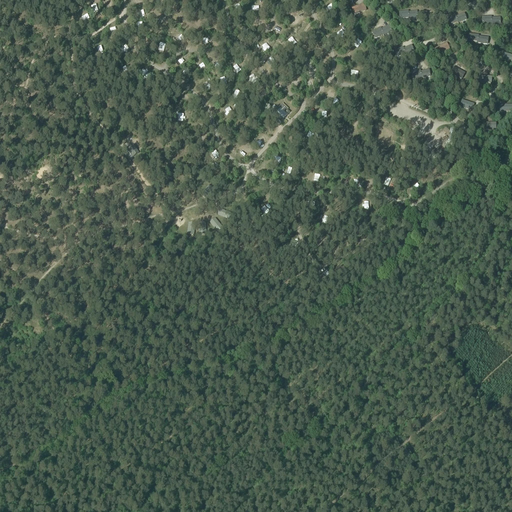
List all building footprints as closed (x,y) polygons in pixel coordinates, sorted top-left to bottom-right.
[(352,8),(354,15),(365,11),(363,5),(352,8)] [(455,17),(457,22),(458,23),(466,20),(464,14),(455,17)] [(457,22),(455,17),(455,16),(447,19),(449,25),(457,22)] [(381,30),(383,35),(383,36),(391,32),(388,26),(381,30)] [(383,35),(381,30),(380,29),(372,33),(375,38),(383,35)] [(435,49),(438,55),(449,50),(446,44),(435,49)] [(403,49),(405,54),(405,55),(413,52),(411,46),(403,49)] [(405,54),(403,49),(402,48),(394,51),(397,57),(405,54)] [(501,60),(511,63),(511,56),(503,53),(501,60)] [(450,74),(461,79),(464,74),(453,68),(450,74)] [(420,72),(421,77),(421,79),(430,77),(428,70),(420,72)] [(421,77),(420,72),(420,71),(411,73),(412,79),(421,77)] [(335,87),(332,90),(338,95),(341,92),(335,87)] [(459,107),(471,111),(473,105),(462,101),(459,107)] [(271,115),(279,122),(282,119),(283,120),(287,116),(286,115),(289,113),(280,105),(278,107),(277,107),(273,111),(274,112),(271,115)] [(306,134),(309,137),(314,133),(311,129),(306,134)] [(442,150),(449,144),(443,135),(437,140),(441,146),(439,147),(442,150)] [(127,150),(129,152),(128,152),(132,159),(139,154),(133,146),(127,150)] [(210,184),(204,182),(201,193),(206,195),(210,184)] [(222,209),(220,215),(231,219),(233,213),(222,209)] [(218,220),(214,224),(220,231),(224,227),(218,220)] [(194,226),(188,225),(185,236),(192,237),(194,226)]
